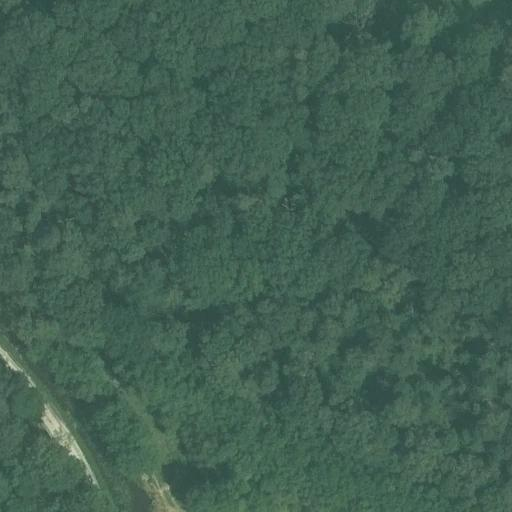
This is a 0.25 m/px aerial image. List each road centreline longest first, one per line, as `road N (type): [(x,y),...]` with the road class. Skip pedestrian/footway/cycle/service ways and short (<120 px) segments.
road 1 (track): [(103,511),(83,464),(0,357)]
road 2 (track): [(393,0),(511,35)]
